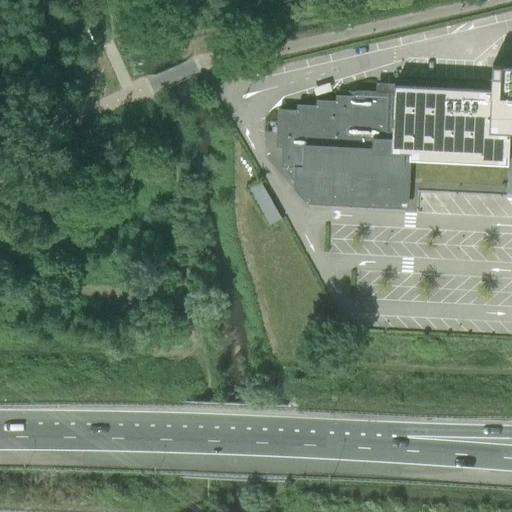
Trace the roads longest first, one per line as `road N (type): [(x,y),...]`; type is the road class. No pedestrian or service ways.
road 1 (trunk): [(405,455),(0,439)]
road 2 (track): [(0,259),(54,286),(194,315)]
